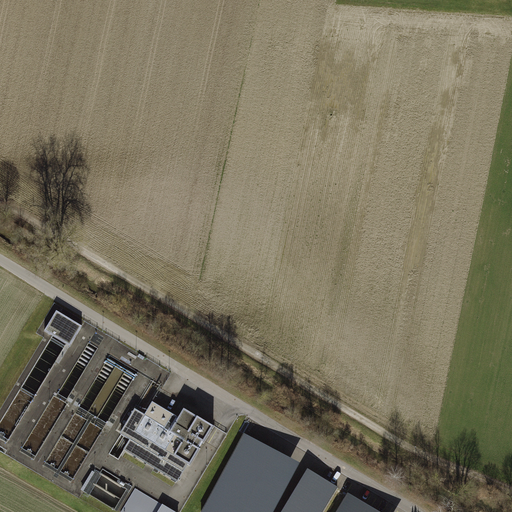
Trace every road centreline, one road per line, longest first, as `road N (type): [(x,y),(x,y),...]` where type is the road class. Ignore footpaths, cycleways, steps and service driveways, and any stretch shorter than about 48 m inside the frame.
road 1 (track): [(0,201),(413,449),(511,491)]
road 2 (residential): [(417,511),(0,259)]
